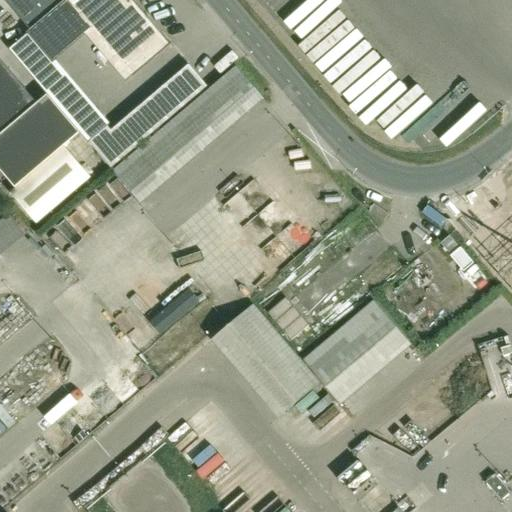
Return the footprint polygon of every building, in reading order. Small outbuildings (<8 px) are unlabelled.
[(2,0),(30,31),(66,0),(132,77),(170,45),(131,0),(2,0)] [(239,49),(221,63),(227,71),(245,57),(239,49)] [(47,95),(36,104),(0,60),(0,171),(14,188),(64,146),(79,133),(47,95)] [(206,86),(188,66),(109,132),(106,128),(88,143),(110,168),(206,86)] [(206,93),(233,125),(264,99),(237,66),(206,93)] [(64,146),(14,188),(9,192),(36,224),(91,177),(64,146)] [(264,208),(269,205),(270,206),(280,198),(264,180),(250,192),(264,208)] [(256,201),(249,204),(248,199),(237,204),(246,226),(263,219),(256,201)] [(19,216),(0,230),(0,264),(36,237),(19,216)] [(450,236),(441,243),(450,254),(459,247),(450,236)] [(452,256),(464,271),(473,263),(461,248),(452,256)] [(511,260),(497,274),(511,290),(511,260)] [(147,327),(163,346),(208,307),(191,288),(147,327)] [(287,297),(268,313),(291,341),(310,325),(287,297)] [(104,334),(119,353),(136,340),(120,321),(104,334)] [(351,419),(333,434),(340,442),(357,428),(351,419)] [(511,493),(495,474),(486,482),(501,501),(511,493)]
